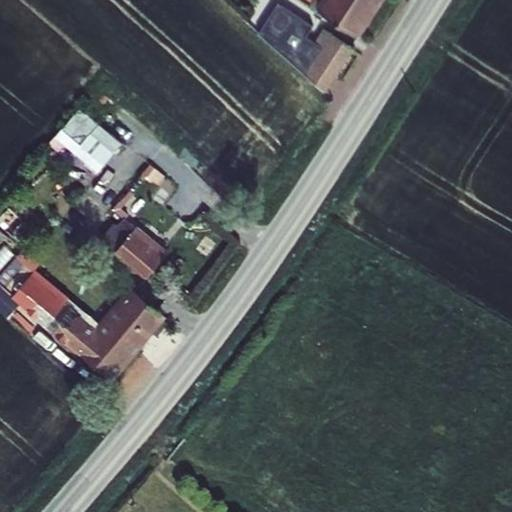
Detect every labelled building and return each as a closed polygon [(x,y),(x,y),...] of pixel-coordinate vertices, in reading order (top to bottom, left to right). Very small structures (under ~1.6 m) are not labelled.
[(272,38),(296,8),(284,0),(277,0),(260,28),(272,38)] [(326,0),(325,2),(361,29),(380,0),(326,0)] [(272,38),(326,83),(355,40),(326,21),(316,35),(306,29),(313,20),(296,8),(272,38)] [(39,202),(10,180),(0,191),(0,210),(4,214),(0,219),(0,288),(57,218),(39,202)] [(130,230),(110,254),(139,277),(157,253),(130,230)] [(5,296),(108,381),(160,315),(124,288),(92,328),(25,270),(5,296)]
